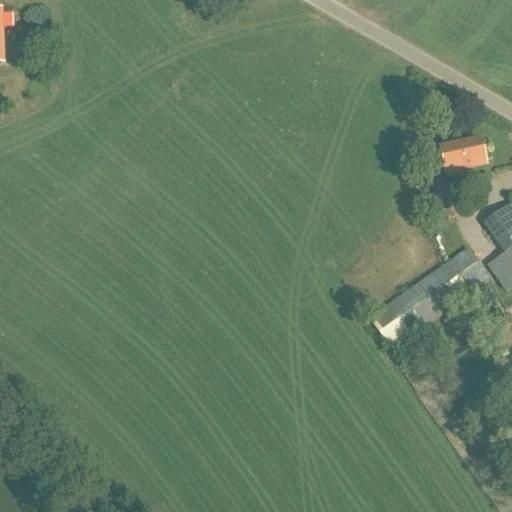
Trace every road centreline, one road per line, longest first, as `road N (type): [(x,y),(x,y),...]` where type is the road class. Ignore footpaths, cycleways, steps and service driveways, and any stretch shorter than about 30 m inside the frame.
road 1 (unclassified): [(511,111),(319,0)]
road 2 (track): [(0,403),(92,486),(108,511)]
